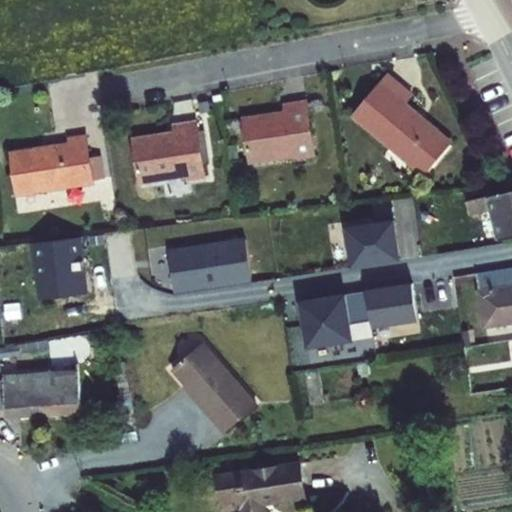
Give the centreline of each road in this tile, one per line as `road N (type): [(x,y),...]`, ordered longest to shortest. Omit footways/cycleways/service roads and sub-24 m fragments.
road 1 (residential): [(488,17),(109,91)]
road 2 (residential): [(511,256),(133,319)]
